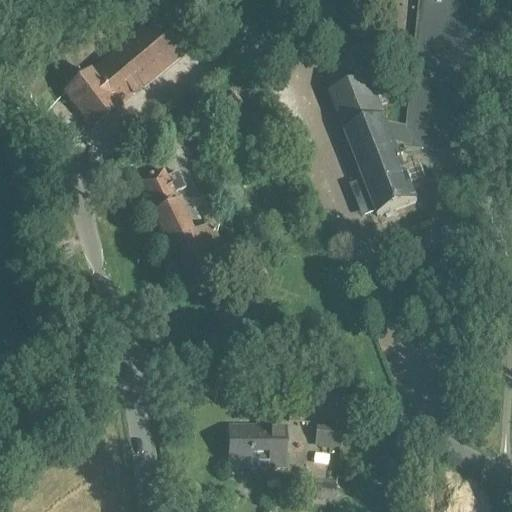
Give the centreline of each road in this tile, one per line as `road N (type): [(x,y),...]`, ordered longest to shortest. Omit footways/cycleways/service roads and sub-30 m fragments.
road 1 (residential): [(511,480),(382,417),(305,391),(205,371),(129,371)]
road 2 (unclassified): [(129,371),(73,184),(40,126),(0,79)]
road 3 (unclassified): [(148,511),(129,371)]
